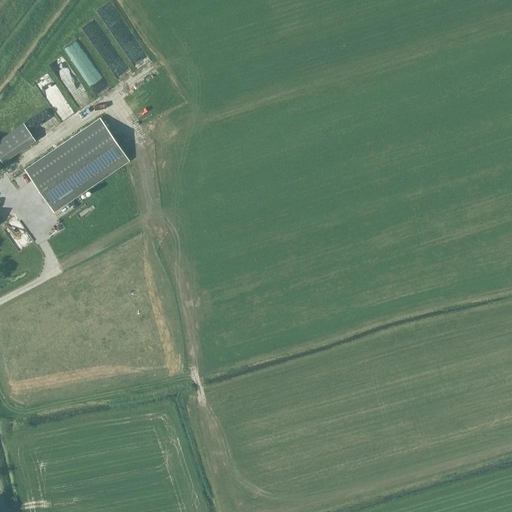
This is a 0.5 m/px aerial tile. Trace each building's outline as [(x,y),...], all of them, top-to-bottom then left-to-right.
[(105,25),(115,19),(112,15),(116,12),(109,0),(96,8),(105,25)] [(94,17),(80,26),(105,61),(118,52),(94,17)] [(79,81),(61,54),(49,62),(73,99),(82,93),(75,84),(79,81)] [(53,213),(130,161),(100,118),(25,169),(53,213)] [(0,139),(0,157),(4,163),(37,140),(23,122),(0,139)]
